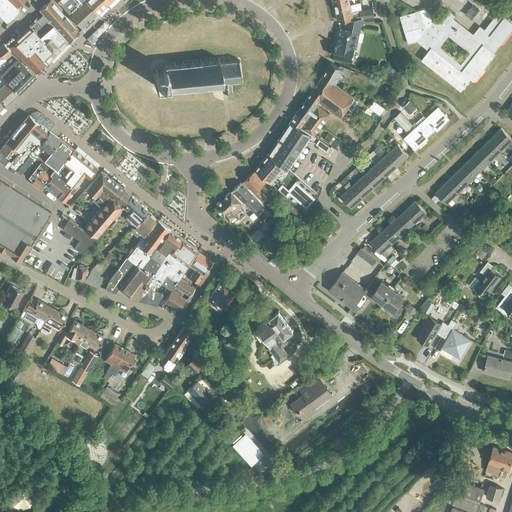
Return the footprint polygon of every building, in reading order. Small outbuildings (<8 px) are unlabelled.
[(16,7),(8,0),(0,0),(0,14),(6,21),(18,9),(16,7)] [(52,25),(64,15),(50,0),(48,0),(38,9),(40,11),(42,14),(52,25)] [(85,2),(84,0),(56,0),(81,29),(96,14),(85,2)] [(96,14),(107,4),(102,0),(84,0),(85,2),(96,14)] [(332,0),(335,9),(360,3),(360,2),(349,5),(348,0),(332,0)] [(364,18),(374,17),(373,9),(362,10),(360,3),(335,9),(338,21),(348,20),(363,18),(364,18)] [(453,29),(454,28),(448,23),(455,15),(447,10),(439,20),(435,17),(424,8),(419,10),(399,16),(408,44),(416,41),(428,50),(421,59),(461,91),(470,78),(474,81),(495,53),(494,52),(511,28),(511,22),(498,12),(478,37),(475,41),(472,38),(470,42),(455,30),(453,29)] [(55,55),(67,43),(52,25),(42,14),(29,26),(46,44),(45,44),(55,55)] [(52,25),(67,43),(78,32),(64,15),(52,25)] [(363,18),(348,20),(346,29),(340,27),(337,45),(335,45),(333,56),(352,60),(354,49),(356,49),(363,18)] [(32,50),(45,64),(55,55),(45,44),(46,44),(32,29),(28,33),(36,42),(30,48),(32,50)] [(18,37),(26,46),(30,42),(22,33),(18,37)] [(32,50),(29,53),(12,35),(5,42),(35,73),(45,64),(32,50)] [(0,74),(17,92),(34,74),(12,53),(3,43),(0,45),(0,74)] [(168,84),(167,84),(168,92),(169,92),(169,90),(176,89),(177,92),(178,91),(178,89),(185,89),(185,91),(187,91),(187,88),(194,88),(194,90),(196,90),(196,88),(203,87),(203,89),(205,89),(205,87),(212,86),(212,88),(214,88),(213,86),(220,85),(221,87),(222,87),(222,93),(225,92),(227,92),(231,92),(230,83),(231,83),(231,82),(239,81),(239,83),(240,82),(240,81),(242,80),(242,79),(240,79),(238,62),(239,62),(239,60),(238,60),(237,60),(237,59),(236,59),(236,60),(229,61),(228,60),(227,60),(227,61),(219,62),(219,58),(217,58),(217,60),(210,61),(210,59),(208,59),(208,61),(201,62),(201,60),(199,60),(200,62),(192,63),(192,61),(191,61),(191,63),(184,63),(183,61),(182,62),(182,64),(175,64),(174,62),(173,63),(173,65),(166,65),(166,63),(164,64),(164,67),(162,67),(161,69),(161,71),(166,71),(168,84)] [(323,75),(336,84),(341,72),(349,75),(351,69),(340,65),(339,67),(331,62),(323,75)] [(166,71),(161,71),(157,72),(156,70),(154,70),(155,72),(154,72),(154,73),(152,73),(152,75),(155,75),(155,79),(155,82),(153,83),(153,85),(156,84),(156,85),(156,87),(158,87),(158,85),(167,84),(168,84),(166,71)] [(0,101),(3,104),(17,92),(0,74),(0,101)] [(336,84),(323,75),(314,88),(320,92),(322,90),(330,96),(323,105),(340,117),(347,107),(346,107),(354,97),(336,84)] [(321,104),(323,105),(330,96),(322,90),(320,92),(314,88),(296,112),(297,112),(301,115),(300,116),(302,117),(302,116),(307,120),(318,129),(329,113),(319,107),(321,104)] [(374,102),(370,108),(380,115),(384,110),(374,102)] [(426,117),(437,129),(448,119),(438,107),(426,117)] [(33,110),(0,147),(0,159),(5,163),(4,166),(12,173),(17,168),(22,172),(32,160),(27,157),(32,150),(49,130),(54,123),(39,111),(33,110)] [(367,119),(375,125),(382,116),(373,110),(367,119)] [(426,139),(412,124),(400,111),(394,117),(409,134),(405,137),(415,149),(426,139)] [(313,135),(318,129),(307,120),(302,116),(302,117),(300,116),(301,115),(297,112),(291,121),(313,135)] [(436,130),(437,129),(426,117),(416,127),(413,123),(412,124),(426,139),(427,138),(426,137),(435,129),(436,130)] [(313,135),(291,121),(279,138),(298,151),(308,138),(313,141),(316,137),(313,135)] [(489,139),(501,150),(511,139),(501,128),(489,139)] [(48,152),(60,138),(49,130),(32,150),(37,153),(42,147),(48,152)] [(324,139),(336,147),(340,141),(328,133),(324,139)] [(63,162),(73,148),(60,138),(48,152),(57,159),(51,167),(55,171),(63,162)] [(286,168),(298,151),(279,138),(268,154),(283,167),(284,166),(286,168)] [(490,161),(501,150),(489,139),(479,149),(490,161)] [(386,155),(396,167),(408,156),(397,144),(386,155)] [(373,150),(379,156),(383,152),(378,146),(373,150)] [(51,175),(46,181),(47,182),(45,184),(55,192),(54,193),(64,200),(74,187),(84,175),(88,178),(97,168),(73,148),(63,162),(55,171),(51,175)] [(479,171),(490,161),(479,149),(468,160),(479,171)] [(270,182),(283,167),(268,154),(255,169),(270,182)] [(385,177),(396,167),(386,155),(374,165),(385,177)] [(468,182),(479,171),(468,160),(457,171),(468,182)] [(374,187),(385,177),(374,165),(363,175),(374,187)] [(46,181),(51,175),(42,168),(31,183),(39,189),(46,181)] [(123,189),(101,170),(85,189),(93,196),(91,198),(93,200),(94,199),(95,200),(91,204),(99,209),(83,228),(97,240),(122,210),(113,201),(123,189)] [(254,192),(263,201),(267,198),(258,189),(264,182),(254,171),(243,180),(254,192)] [(457,193),(468,182),(457,171),(446,181),(457,193)] [(363,197),(374,187),(363,175),(352,185),(363,197)] [(0,249),(20,262),(51,212),(0,180),(0,249)] [(446,204),(457,193),(446,181),(435,192),(436,193),(431,198),(436,202),(440,197),(446,204)] [(233,190),(244,202),(255,212),(258,209),(259,210),(264,204),(253,194),(241,183),(233,190)] [(275,190),(280,195),(285,190),(280,185),(275,190)] [(352,208),(363,197),(352,185),(341,196),(352,208)] [(131,196),(123,189),(113,201),(122,210),(123,211),(125,208),(122,206),(131,196)] [(242,204),(244,202),(233,190),(215,207),(224,217),(225,216),(230,221),(236,215),(234,213),(243,205),(242,204)] [(136,224),(148,211),(131,196),(122,206),(125,208),(128,210),(127,212),(128,214),(126,216),(136,224)] [(291,203),(298,210),(303,204),(295,198),(291,203)] [(404,211),(414,223),(426,212),(415,200),(404,211)] [(299,211),(298,210),(291,203),(287,208),(296,215),(299,211)] [(144,236),(157,219),(148,211),(136,224),(130,231),(136,236),(140,233),(144,236)] [(403,233),(414,223),(404,211),(392,221),(403,233)] [(143,237),(142,236),(108,280),(105,289),(114,293),(118,288),(123,292),(169,230),(170,229),(157,219),(144,236),(143,237)] [(83,228),(81,230),(68,220),(62,229),(79,240),(74,248),(82,253),(97,240),(83,228)] [(115,221),(108,228),(112,231),(118,223),(115,221)] [(392,243),(403,233),(392,221),(381,231),(392,243)] [(174,247),(181,239),(169,230),(123,292),(130,297),(142,281),(147,285),(151,279),(161,263),(166,255),(172,245),(174,247)] [(380,254),(392,243),(381,231),(370,242),(380,254)] [(263,244),(271,252),(282,242),(273,233),(263,244)] [(188,265),(198,251),(181,239),(174,247),(172,245),(166,255),(161,263),(151,279),(156,282),(165,287),(171,278),(176,282),(179,278),(188,265)] [(198,251),(188,265),(194,269),(189,278),(198,283),(212,261),(198,251)] [(109,261),(113,256),(109,252),(104,257),(109,261)] [(364,260),(372,266),(375,261),(368,255),(364,260)] [(475,287),(486,296),(500,277),(490,269),(493,265),(487,261),(479,271),(484,275),(480,280),(476,277),(475,277),(470,284),(469,285),(474,289),(475,287)] [(70,278),(84,281),(85,275),(87,275),(89,270),(86,270),(87,268),(77,266),(76,268),(74,268),(70,278)] [(92,269),(84,281),(99,286),(102,277),(99,276),(101,272),(92,269)] [(364,291),(341,273),(329,290),(352,307),(363,293),(363,292),(364,291)] [(176,282),(173,285),(189,295),(194,288),(179,278),(176,282)] [(154,291),(156,282),(151,279),(147,285),(137,301),(156,306),(163,294),(154,291)] [(382,303),(392,289),(382,281),(375,290),(368,285),(364,291),(363,292),(363,293),(373,300),(375,298),(382,303)] [(509,312),(511,314),(511,285),(509,283),(501,293),(505,295),(496,307),(506,315),(509,312)] [(1,301),(15,308),(24,292),(10,285),(1,301)] [(225,309),(235,293),(223,285),(219,290),(216,288),(212,294),(215,296),(212,301),(225,309)] [(175,305),(178,307),(182,301),(179,299),(181,295),(173,290),(175,288),(173,287),(164,301),(174,307),(175,305)] [(392,289),(382,303),(388,308),(387,310),(396,317),(402,309),(397,305),(403,298),(392,289)] [(40,329),(52,308),(37,300),(37,301),(30,297),(20,315),(33,323),(35,322),(37,327),(40,329)] [(405,310),(413,316),(418,309),(409,303),(405,310)] [(52,308),(40,329),(47,333),(52,325),(59,329),(67,316),(52,308)] [(271,356),(277,364),(288,355),(281,347),(291,340),(291,336),(288,333),(293,329),(279,310),(256,327),(271,346),(268,348),(273,354),(271,356)] [(448,325),(448,324),(443,321),(441,324),(430,317),(417,338),(429,345),(436,333),(442,336),(448,325)] [(448,325),(442,336),(446,339),(441,347),(453,354),(451,358),(458,362),(472,340),(453,329),(457,322),(451,319),(448,324),(448,325)] [(78,345),(88,328),(73,320),(67,332),(63,330),(57,342),(62,345),(68,334),(75,338),(72,342),(78,345)] [(174,340),(185,348),(186,348),(185,347),(189,342),(192,344),(199,333),(192,325),(189,330),(184,326),(174,340)] [(88,328),(78,345),(79,345),(85,348),(87,345),(96,350),(103,337),(88,328)] [(19,349),(26,353),(34,338),(28,334),(19,349)] [(170,371),(185,348),(174,340),(164,354),(169,358),(163,366),(170,371)] [(111,373),(124,349),(114,343),(104,360),(105,361),(103,364),(108,367),(102,378),(107,380),(111,373)] [(124,349),(111,373),(111,374),(109,377),(113,380),(119,369),(125,372),(135,355),(124,349)] [(503,356),(511,358),(511,351),(504,349),(503,356)] [(87,371),(88,372),(97,355),(89,351),(77,371),(84,375),(87,371)] [(484,371),(509,378),(511,368),(511,361),(488,355),(484,371)] [(185,365),(192,373),(201,364),(194,357),(185,365)] [(140,373),(147,377),(155,366),(148,361),(140,373)] [(159,381),(168,388),(173,381),(164,374),(159,381)] [(304,394),(291,404),(299,410),(298,410),(299,411),(300,411),(307,417),(316,410),(314,407),(332,394),(331,393),(318,383),(315,377),(318,375),(317,375),(299,389),(304,394)] [(187,390),(201,405),(211,396),(197,381),(187,390)] [(99,396),(111,404),(118,393),(106,385),(99,396)] [(375,400),(381,403),(385,397),(379,393),(375,400)] [(261,456),(243,436),(241,437),(240,435),(233,442),(232,442),(234,444),(233,445),(250,465),(252,463),(261,456)] [(506,470),(508,471),(511,457),(511,452),(495,447),(486,470),(504,476),(506,470)] [(452,504),(474,511),(482,488),(460,481),(452,504)] [(486,497),(499,501),(503,488),(490,483),(486,497)]
